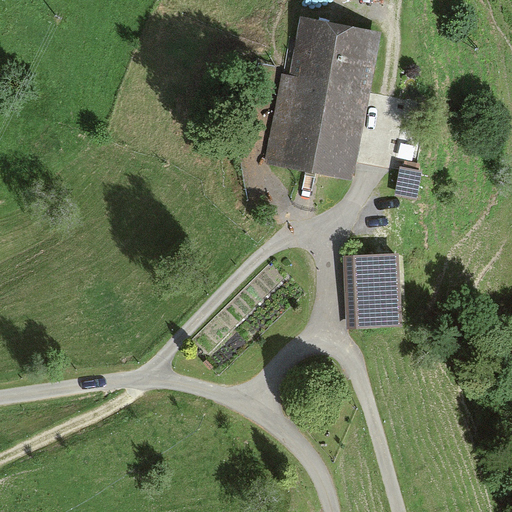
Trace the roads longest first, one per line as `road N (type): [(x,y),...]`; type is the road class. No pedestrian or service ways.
road 1 (track): [(0,398),(146,378),(200,388),(276,422),(320,477),(331,511)]
road 2 (track): [(249,406),(301,346),(324,336),(340,345),(360,379),(398,511)]
road 3 (track): [(0,460),(133,393),(146,378)]
